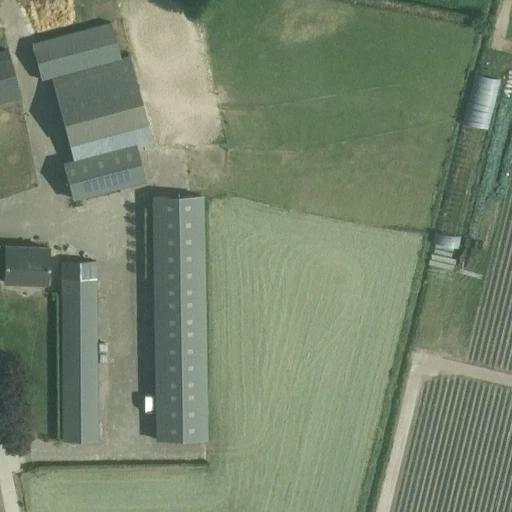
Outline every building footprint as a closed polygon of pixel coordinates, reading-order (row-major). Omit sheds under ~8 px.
[(110,23),(31,44),(41,80),(52,77),(69,144),(146,123),(128,56),(120,58),(110,23)] [(0,102),(21,97),(8,50),(0,52),(0,102)] [(135,145),(63,164),(72,199),(116,187),(116,188),(144,180),(135,145)] [(205,440),(202,273),(201,197),(153,197),(157,441),(205,440)] [(4,247),(3,273),(3,282),(47,284),(48,248),(4,247)] [(95,278),(61,278),(63,442),(97,442),(95,278)]
